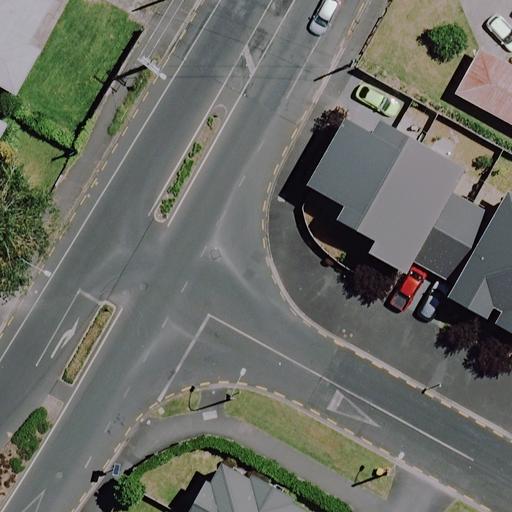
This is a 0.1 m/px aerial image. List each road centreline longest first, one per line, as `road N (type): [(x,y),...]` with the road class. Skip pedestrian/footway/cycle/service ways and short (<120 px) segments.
road 1 (residential): [(511,479),(130,271)]
road 2 (secondary): [(283,0),(130,271)]
road 3 (secondary): [(123,283),(131,327),(26,511)]
road 4 (secondary): [(0,399),(80,296),(123,283)]
